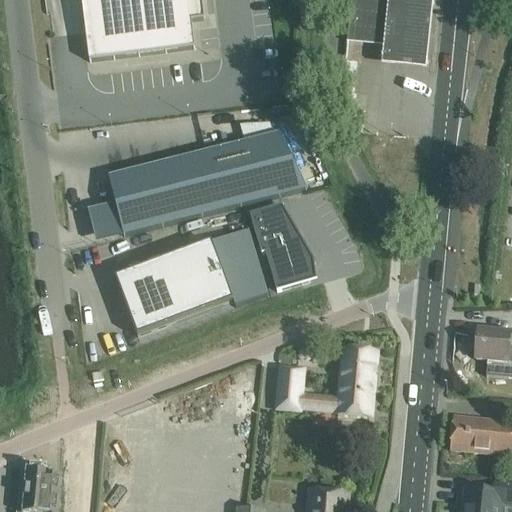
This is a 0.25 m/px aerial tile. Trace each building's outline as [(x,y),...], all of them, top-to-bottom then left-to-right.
[(81,0),(89,64),(195,51),(191,23),(203,21),(200,0),(81,0)] [(384,44),(388,6),(368,4),(352,2),(352,0),(351,0),(347,44),(348,44),(348,40),(364,42),(384,44)] [(384,44),(381,71),(426,75),(433,0),(388,0),(388,6),(384,44)] [(193,186),(115,206),(123,238),(307,192),(279,137),(187,160),(193,186)] [(307,276),(315,274),(315,262),(285,211),(283,212),(284,213),(267,218),(265,212),(250,216),(261,256),(265,255),(277,293),(309,284),(307,276)] [(212,245),(116,281),(138,339),(233,303),(212,245)] [(511,363),(511,335),(478,333),(475,361),(508,364),(508,363),(511,363)] [(371,421),(377,355),(344,352),(339,402),(303,399),(302,414),(371,421)] [(511,425),(473,422),(453,420),(450,453),(494,457),(493,470),(511,471),(511,425)] [(45,501),(47,476),(48,471),(24,469),(20,511),(57,511),(61,478),(60,478),(58,503),(45,501)] [(511,483),(496,482),(496,483),(504,484),(502,496),(465,492),(463,510),(467,510),(466,511),(501,511),(502,508),(511,508),(511,483)] [(347,511),(349,496),(329,494),(310,492),(307,511),(347,511)]
